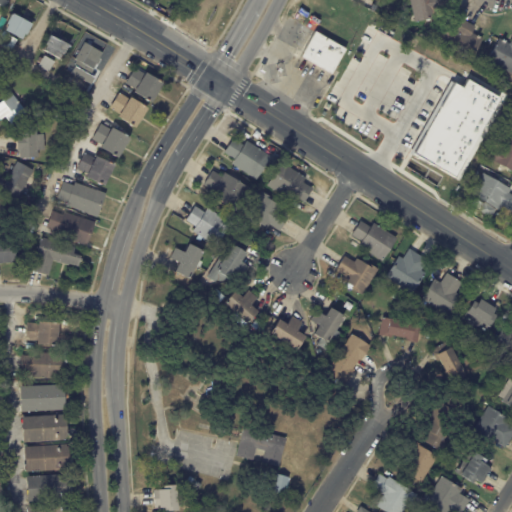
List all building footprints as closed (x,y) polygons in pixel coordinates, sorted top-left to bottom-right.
[(0,8),(0,0),(5,0),(9,2),(6,7),(2,5),(0,8)] [(434,0),(436,7),(432,8),(434,17),(413,22),(408,0),(434,0)] [(33,23),(28,35),(26,34),(23,39),(5,31),(13,13),(33,23)] [(463,21),(473,26),(469,33),(481,39),(468,61),(434,42),(446,20),(457,25),(460,19),(463,21)] [(345,49),(331,75),(300,58),(315,32),(345,49)] [(19,41),(17,45),(19,47),(17,51),(14,49),(12,52),(2,45),(9,34),(19,41)] [(53,36),(69,45),(64,55),(62,54),(59,59),(44,51),(47,46),(45,45),(51,35),(53,36)] [(511,39),(511,75),(485,61),(497,38),(508,44),(511,39)] [(102,57),(98,64),(97,64),(91,75),(95,77),(91,84),(89,83),(84,93),(73,87),(79,77),(72,74),(77,66),(75,65),(77,59),(76,59),(85,42),(104,53),(102,57)] [(57,62),(52,72),(41,67),(42,64),(38,62),(41,56),(45,59),(47,56),(57,62)] [(160,93),(155,103),(135,93),(136,91),(125,85),(133,69),(146,76),(147,74),(165,83),(160,93)] [(411,152),(452,81),(460,86),(465,78),(498,97),(453,176),(411,152)] [(145,119),(138,129),(121,117),(121,116),(110,108),(120,93),(131,101),(133,98),(151,109),(145,119)] [(0,117),(0,105),(14,94),(30,114),(15,126),(8,117),(3,121),(0,117)] [(126,135),(132,139),(121,159),(102,148),(103,147),(91,140),(100,125),(112,132),(114,128),(126,135)] [(21,158),(21,151),(19,151),(18,135),(20,135),(20,127),(37,126),(38,135),(45,134),(46,149),(39,150),(40,157),(21,158)] [(511,172),(489,160),(496,148),(498,149),(506,135),(511,138),(511,172)] [(244,141),(269,157),(254,180),(229,164),(232,159),(221,153),(230,138),(241,145),(244,141)] [(96,159),(98,160),(99,156),(117,165),(108,186),(88,178),(89,176),(77,170),(85,154),(96,159)] [(5,188),(20,162),(36,171),(21,198),(5,188)] [(302,179),(300,182),(310,189),(301,203),(291,196),(287,201),(264,186),(279,162),(303,177),(302,179)] [(232,179),(247,188),(233,212),(208,196),(211,191),(201,185),(210,171),(220,177),(222,173),(232,179)] [(497,182),(509,189),(506,193),(511,196),(511,207),(509,212),(498,206),(496,210),(494,209),(489,218),(477,211),(482,202),(469,195),(481,173),(497,182)] [(82,184),(108,195),(99,218),(69,206),(70,203),(60,199),(66,182),(76,186),(78,182),(82,184)] [(279,208),(277,211),(287,216),(278,231),(268,225),(265,229),(256,223),(254,225),(244,219),(260,192),(272,199),(270,201),(279,207),(279,208)] [(0,193),(17,203),(6,223),(0,219),(0,193)] [(190,231),(192,226),(183,221),(192,206),(202,212),(205,208),(228,223),(213,246),(190,231)] [(67,212),(98,223),(90,247),(59,236),(60,232),(50,228),(56,212),(66,216),(67,212)] [(380,261),(358,247),(361,243),(349,235),(358,221),(368,227),(371,223),(395,238),(380,261)] [(241,234),(238,240),(232,237),(235,231),(241,234)] [(77,249),(76,254),(84,256),(83,259),(86,259),(85,262),(83,261),(81,267),(72,264),(72,265),(55,260),(51,276),(34,270),(43,237),(77,248),(77,249)] [(1,264),(0,264),(0,241),(14,240),(16,263),(1,264)] [(197,260),(187,280),(172,272),(177,262),(170,258),(175,249),(182,253),(187,244),(201,252),(197,260)] [(239,250),(244,253),(239,260),(249,267),(236,287),(219,276),(216,282),(208,276),(216,264),(217,265),(231,244),(239,250)] [(410,251),(426,261),(419,271),(423,274),(410,294),(384,277),(397,256),(401,259),(408,249),(410,251)] [(343,257),(352,263),(354,259),(365,266),(366,264),(376,270),(360,296),(349,289),(350,288),(340,282),(343,278),(333,271),(343,257)] [(445,275),(460,283),(454,293),(460,297),(447,317),(420,300),(432,280),(439,284),(445,274),(445,275)] [(251,293),(256,298),(248,306),(255,312),(244,325),(220,303),(232,291),(240,298),(247,290),(251,293)] [(349,314),(332,303),(338,293),(357,304),(350,315),(349,314)] [(483,299),(494,306),(490,312),(494,315),(482,332),(464,320),(463,322),(461,320),(462,319),(461,318),(464,315),(462,314),(470,302),(471,303),(473,300),(475,301),(476,300),(477,301),(480,296),(483,299)] [(343,318),(328,342),(332,345),(327,351),(319,345),(321,341),(312,335),(318,326),(311,321),(317,311),(324,316),(329,309),(343,318)] [(303,337),(293,352),(267,333),(277,320),(286,326),(292,316),(301,323),(295,331),(303,337)] [(415,344),(404,341),(404,340),(390,337),(390,338),(377,335),(380,318),(418,326),(415,344)] [(62,324),(61,347),(17,344),(18,331),(27,332),(28,323),(41,324),(42,323),(62,324)] [(511,356),(491,344),(502,325),(509,329),(511,324),(511,356)] [(362,352),(343,381),(326,370),(349,335),(366,346),(362,352)] [(441,373),(432,356),(446,348),(459,370),(445,378),(441,373)] [(64,355),(63,379),(33,378),(33,375),(22,375),(23,357),(33,357),(33,353),(64,354),(64,355)] [(511,412),(498,403),(509,386),(508,385),(509,382),(511,383),(511,381),(511,412)] [(25,413),(23,387),(66,385),(66,388),(68,388),(69,409),(66,409),(66,411),(25,413)] [(428,419),(438,401),(460,415),(445,441),(442,440),(436,451),(422,442),(428,432),(422,428),(428,419)] [(511,428),(511,435),(504,449),(494,442),(489,449),(468,436),(487,407),(508,420),(505,424),(511,428)] [(67,440),(67,441),(26,445),(24,419),(65,416),(66,418),(67,418),(69,439),(67,440)] [(262,433),(285,439),(276,470),(260,466),(264,452),(255,449),(252,461),(234,457),(242,427),(262,433)] [(435,458),(420,482),(399,470),(414,445),(435,458)] [(69,469),(69,471),(27,473),(26,448),(68,446),(69,469)] [(488,471),(478,485),(467,478),(464,481),(456,476),(471,454),(479,459),(478,462),(489,469),(488,471)] [(273,475),(286,478),(282,496),(267,493),(272,474),(273,475)] [(71,499),(71,500),(30,504),(28,479),(70,475),(72,498),(71,499)] [(414,495),(408,505),(406,504),(401,511),(372,511),(382,493),(371,487),(377,475),(414,495)] [(466,503),(460,511),(437,511),(418,499),(426,486),(431,490),(440,476),(461,490),(458,494),(468,500),(466,503)] [(152,510),(150,491),(158,490),(158,487),(178,485),(180,506),(174,507),(175,511),(159,511),(159,509),(152,510)]
